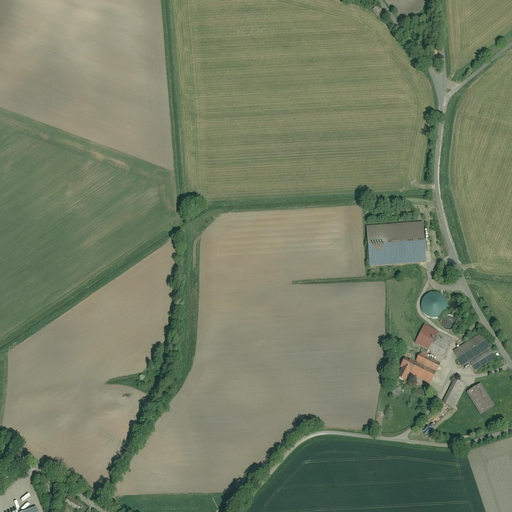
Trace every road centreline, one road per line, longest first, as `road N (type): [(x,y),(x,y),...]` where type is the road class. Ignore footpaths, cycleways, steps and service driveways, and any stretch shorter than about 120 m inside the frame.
road 1 (unclassified): [(240,511),(311,435),(460,446),(511,431)]
road 2 (residential): [(511,366),(472,299),(441,213),(435,170),(443,101)]
road 3 (unclassified): [(0,445),(103,511)]
road 4 (residential): [(443,101),(379,0)]
